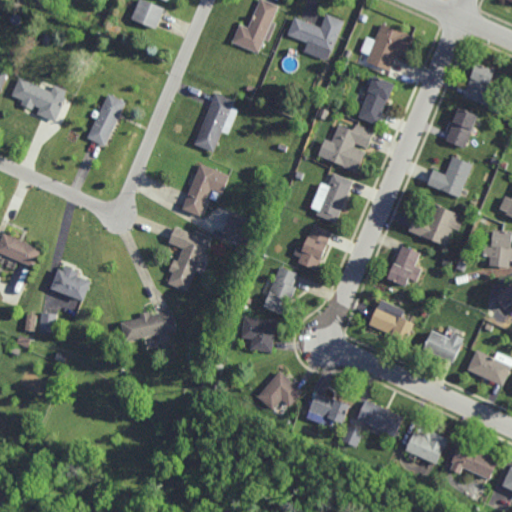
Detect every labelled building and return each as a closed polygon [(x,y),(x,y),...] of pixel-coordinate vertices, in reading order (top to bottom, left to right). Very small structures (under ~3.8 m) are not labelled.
[(157,29),(133,19),(141,0),(146,0),(166,9),(157,29)] [(259,54),(233,42),(241,24),(249,28),(261,0),(266,0),(280,6),(259,54)] [(333,53),(332,52),(329,61),(305,52),(309,42),(289,35),(296,17),(323,28),(327,15),(345,21),(333,53)] [(406,56),(399,53),(392,72),(369,62),(372,55),(363,52),(369,37),(378,40),(384,24),(414,36),(406,56)] [(48,44),(43,42),(47,35),(51,37),(48,44)] [(109,63),(102,60),(107,51),(113,54),(109,63)] [(488,107),(463,96),(477,62),(496,70),(490,84),(496,87),(488,107)] [(0,68),(9,72),(2,90),(0,89),(0,68)] [(259,84),(245,80),(248,72),(261,76),(259,84)] [(391,100),(390,100),(379,126),(360,118),(378,76),(398,84),(391,100)] [(53,91),(56,84),(69,91),(66,98),(68,98),(57,122),(39,114),(41,108),(36,106),(34,110),(22,105),(24,100),(13,95),(21,77),(53,91)] [(256,94),(247,91),(249,86),(257,88),(256,94)] [(215,153),(196,145),(217,93),(237,101),(215,153)] [(106,147),(88,138),(110,94),(127,102),(106,147)] [(499,114),(488,109),(491,103),(502,108),(499,114)] [(472,130),(465,149),(447,142),(454,122),(459,108),(478,116),(472,130)] [(356,130),(358,125),(376,132),(369,149),(358,145),(356,148),(368,153),(360,174),(345,167),(328,160),(342,124),(356,130)] [(286,152),(277,149),(279,144),(288,147),(286,152)] [(460,198),(428,185),(433,170),(446,175),(453,157),(473,165),(460,198)] [(498,166),(490,162),(493,157),(500,160),(498,166)] [(506,170),(501,168),(503,162),(509,164),(506,170)] [(225,195),(213,190),(202,218),(184,210),(202,164),(232,176),(225,195)] [(304,181),(296,178),(299,172),(306,175),(304,181)] [(338,224),(318,216),(320,211),(313,209),(323,183),(330,186),(335,174),(355,182),(338,224)] [(511,217),(506,215),(507,213),(500,210),(506,196),(511,198),(511,217)] [(458,221),(463,223),(459,231),(454,229),(447,246),(423,236),(422,237),(409,232),(415,215),(427,220),(434,204),(460,214),(458,221)] [(249,244),(224,235),(233,212),(258,222),(249,244)] [(329,245),(330,245),(324,261),(323,260),(319,271),(300,264),(302,259),(295,256),(299,248),(305,251),(310,237),(311,238),(316,226),(334,233),(329,245)] [(188,293),(169,285),(174,273),(171,272),(176,261),(178,262),(184,249),(170,244),(177,227),(210,242),(188,293)] [(511,261),(510,268),(490,267),(491,258),(484,257),(485,245),(493,245),(495,231),(511,232),(511,261)] [(36,268),(0,252),(0,247),(6,234),(44,250),(36,268)] [(416,266),(423,270),(418,282),(410,279),(406,288),(388,280),(394,264),(395,265),(403,246),(421,254),(416,266)] [(451,268),(443,264),(445,258),(454,261),(451,268)] [(465,272),(458,269),(461,261),(468,264),(465,272)] [(80,273),(79,277),(93,282),(85,303),(53,290),(61,270),(65,271),(66,267),(80,273)] [(293,304),(291,303),(285,317),(266,309),(272,294),(283,268),(300,275),(295,288),(298,289),(293,304)] [(511,304),(506,310),(497,299),(508,289),(507,288),(511,283),(511,304)] [(406,312),(403,319),(415,325),(407,343),(392,336),(371,326),(380,308),(383,309),(386,303),(406,312)] [(247,314),(241,311),(243,305),(249,308),(247,314)] [(178,332),(170,334),(169,329),(126,339),(123,324),(142,320),(141,316),(150,313),(151,318),(174,312),(178,332)] [(56,334),(41,332),(42,313),(58,314),(56,334)] [(35,331),(37,315),(28,314),(26,330),(35,331)] [(275,350),(252,347),(254,336),(244,335),(246,318),(279,322),(275,350)] [(452,340),(454,335),(465,339),(462,345),(463,345),(456,361),(446,357),(444,360),(425,351),(433,332),(452,340)] [(162,344),(159,334),(145,338),(147,348),(162,344)] [(66,363),(56,359),(59,351),(69,355),(66,363)] [(495,359),(498,353),(511,358),(511,366),(504,385),(468,369),(471,362),(470,362),(471,359),(473,360),(478,351),(495,359)] [(206,370),(202,362),(207,360),(211,368),(206,370)] [(59,372),(51,368),(54,361),(63,366),(59,372)] [(306,390),(292,405),(285,398),(275,409),(260,394),(282,369),(306,390)] [(346,421),(332,416),(329,424),(309,416),(319,391),(353,403),(346,421)] [(397,435),(382,429),(382,428),(360,419),(368,399),(394,410),(393,411),(405,416),(397,435)] [(359,446),(344,439),(351,424),(366,431),(359,446)] [(451,437),(447,447),(446,447),(438,463),(407,449),(415,430),(429,437),(433,429),(451,437)] [(479,451),(480,449),(500,459),(491,479),(465,466),(462,473),(452,468),(455,462),(452,461),(461,442),(479,451)] [(511,466),(503,487),(511,490),(511,466)]
